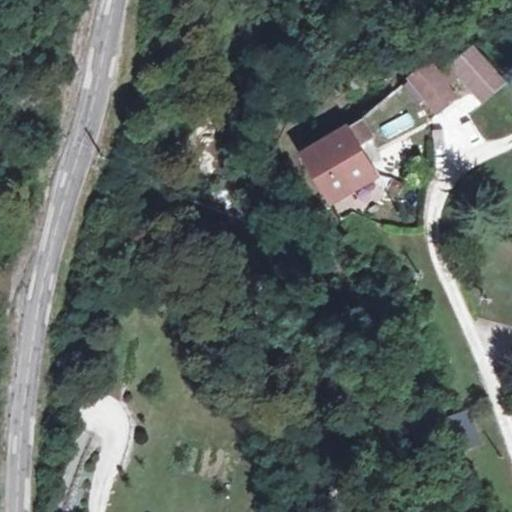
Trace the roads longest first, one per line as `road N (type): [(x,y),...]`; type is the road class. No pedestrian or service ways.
road 1 (tertiary): [(114,0),(29,340),(17,511)]
road 2 (track): [(511,139),(450,171),(433,192),(431,215),(433,247),(511,435)]
